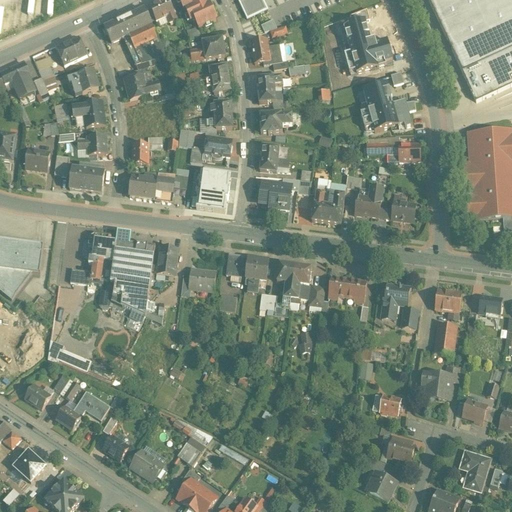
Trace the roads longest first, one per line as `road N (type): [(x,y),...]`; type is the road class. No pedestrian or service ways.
road 1 (residential): [(435,260),(434,125),(392,0)]
road 2 (residential): [(237,235),(247,143),(243,80),(222,0)]
road 3 (residential): [(112,218),(118,121),(85,19)]
road 4 (tertiary): [(237,235),(435,260)]
road 5 (residential): [(119,491),(0,408)]
road 6 (tertiary): [(112,218),(237,235)]
